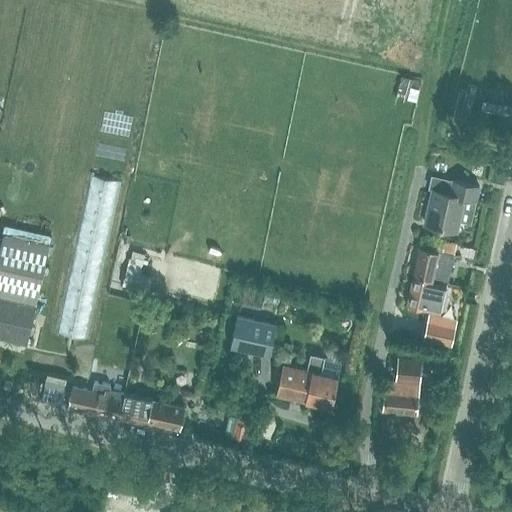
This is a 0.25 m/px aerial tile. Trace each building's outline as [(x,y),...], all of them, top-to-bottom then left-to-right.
[(56,331),(87,337),(121,183),(90,176),(56,331)] [(451,193),(433,189),(426,223),(457,230),(465,197),(477,200),(480,185),(454,180),(451,193)] [(0,336),(27,342),(49,244),(2,233),(0,242),(0,336)] [(116,274),(128,277),(135,242),(123,240),(116,274)] [(444,242),(442,251),(454,254),(456,244),(444,242)] [(448,282),(454,254),(442,251),(420,246),(413,276),(433,280),(446,283),(447,282),(448,282)] [(440,311),(446,283),(433,280),(413,276),(407,304),(440,311)] [(430,313),(424,337),(451,343),(456,319),(455,319),(454,325),(445,323),(446,317),(430,313)] [(276,324),(237,315),(230,345),(269,354),(276,324)] [(306,370),(283,364),(276,394),(333,407),(340,377),(323,373),(326,358),(310,354),(306,370)] [(384,408),(417,411),(421,359),(398,357),(396,380),(386,379),(384,408)] [(47,373),(41,399),(60,404),(66,378),(47,373)] [(73,385),(68,406),(95,412),(100,391),(105,392),(105,388),(109,389),(110,384),(95,381),(93,389),(73,385)] [(119,418),(125,392),(109,389),(105,388),(105,392),(100,391),(95,412),(119,418)] [(185,405),(157,399),(125,392),(119,418),(151,425),(152,420),(180,426),(185,405)] [(236,416),(232,435),(244,438),(248,418),(236,416)]
